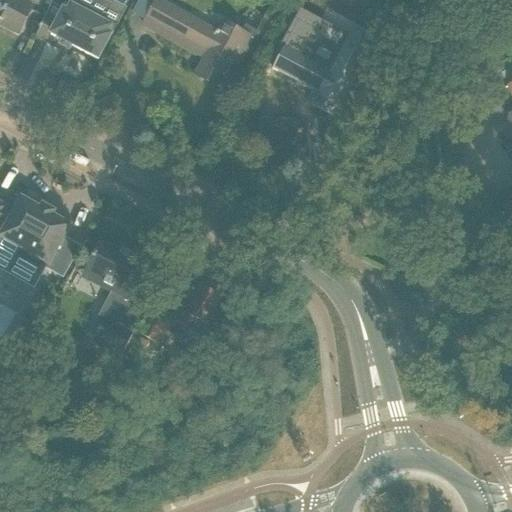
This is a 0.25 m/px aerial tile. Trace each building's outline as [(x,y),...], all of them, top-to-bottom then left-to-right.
[(16,0),(0,0),(0,21),(3,24),(1,27),(18,36),(34,5),(23,0),(20,0),(19,2),(16,0)] [(68,0),(50,35),(62,41),(60,44),(68,49),(70,45),(98,60),(116,25),(124,9),(106,0),(97,0),(91,12),(76,4),(68,0)] [(146,22),(143,27),(197,56),(197,54),(206,59),(196,76),(217,87),(230,64),(237,68),(247,50),(252,40),(259,43),(272,20),(265,16),(256,32),(245,26),(241,33),(222,22),(216,32),(158,0),(157,0),(157,1),(146,22)] [(386,0),(380,13),(377,18),(383,21),(407,34),(418,12),(394,0),(386,0)] [(297,23),(272,70),(311,90),(317,94),(316,96),(315,96),(312,101),(313,102),(310,106),(322,112),(333,119),(334,117),(344,99),(351,86),(356,88),(379,46),(351,31),(339,53),(330,48),(316,41),(319,36),(297,23)] [(262,68),(229,132),(260,149),(294,85),(262,68)] [(5,211),(8,208),(0,203),(0,238),(20,250),(16,256),(41,270),(44,263),(48,266),(70,227),(51,217),(53,213),(42,207),(40,210),(21,200),(12,215),(5,211)] [(91,261),(81,280),(109,295),(96,320),(102,322),(91,343),(114,355),(120,359),(131,338),(114,329),(127,305),(140,279),(150,262),(129,251),(126,256),(101,243),(91,261)] [(193,285),(176,317),(226,343),(242,311),(193,285)] [(172,324),(148,311),(133,340),(157,353),(172,324)]
